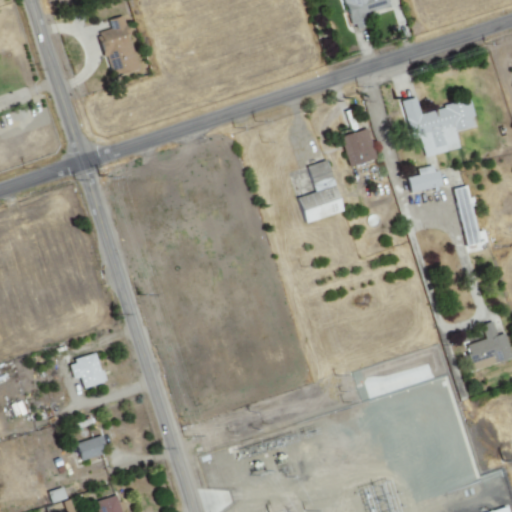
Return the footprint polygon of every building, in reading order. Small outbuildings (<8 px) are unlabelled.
[(349,28),(339,0),(384,0),(387,8),(368,14),(370,21),(349,28)] [(93,36),(96,35),(96,32),(109,28),(106,19),(120,15),(137,71),(113,78),(106,56),(100,58),(93,36)] [(398,101),(409,142),(418,140),(422,157),(456,148),(452,131),(470,126),(468,116),(471,116),(467,99),(417,112),(413,97),(398,101)] [(349,169),(346,157),(351,156),(345,137),(367,129),(377,160),(349,169)] [(209,180),(203,160),(232,149),(239,170),(209,180)] [(326,162),(344,214),(304,228),(287,173),(326,162)] [(415,175),(404,177),(406,192),(437,187),(432,165),(414,168),(415,175)] [(139,184),(164,176),(170,196),(146,204),(139,184)] [(259,267),(256,254),(268,251),(271,264),(259,267)] [(166,331),(156,295),(178,289),(188,324),(166,331)] [(79,388),(100,382),(93,354),(65,361),(69,378),(76,377),(79,388)] [(102,453),(97,436),(72,443),(77,460),(102,453)] [(123,511),(100,511),(97,502),(117,495),(123,511)]
